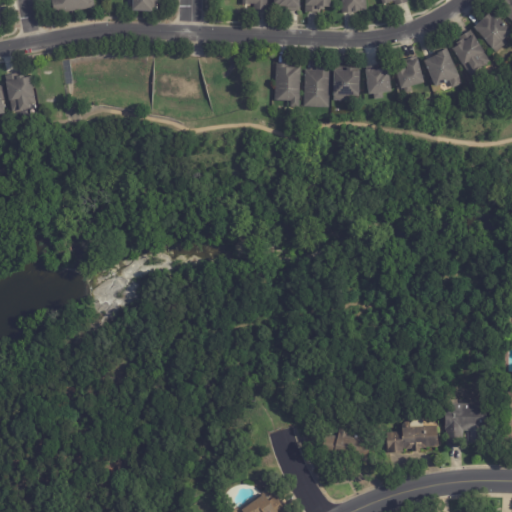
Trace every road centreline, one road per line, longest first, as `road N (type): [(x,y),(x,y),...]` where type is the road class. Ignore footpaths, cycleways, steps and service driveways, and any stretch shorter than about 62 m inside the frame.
road 1 (residential): [(459,0),(402,33),(355,42),(108,31),(0,47)]
road 2 (residential): [(511,484),(461,485),(351,511)]
